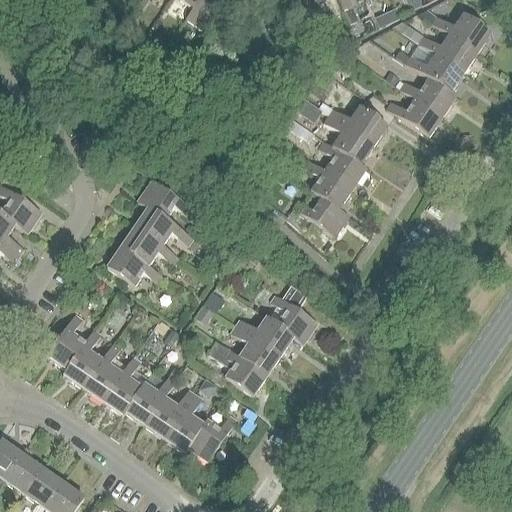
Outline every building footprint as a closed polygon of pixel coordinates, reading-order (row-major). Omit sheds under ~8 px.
[(174,0),(192,12),(200,0),(174,0)] [(219,0),(217,4),(211,0),(200,0),(192,12),(185,23),(205,36),(229,0),(219,0)] [(335,0),(342,13),(350,10),(345,0),(335,0)] [(417,1),(406,6),(410,15),(422,10),(417,1)] [(351,10),(343,14),(349,27),(358,23),(351,10)] [(427,14),(418,18),(431,27),(436,20),(427,14)] [(385,17),(373,22),(378,32),(389,27),(385,17)] [(436,21),(432,28),(449,39),(475,58),(490,37),(463,19),(453,32),(436,21)] [(406,29),(401,36),(417,48),(423,41),(406,29)] [(462,78),(475,58),(449,39),(440,52),(423,41),(417,48),(435,60),(462,78)] [(399,54),(395,61),(404,68),(409,61),(399,54)] [(449,96),(462,78),(435,60),(426,72),(409,60),(409,61),(404,68),(427,83),(428,82),(449,96)] [(331,72),(323,67),(311,84),(330,96),(337,86),(327,79),(331,72)] [(389,75),(384,83),(393,89),(398,82),(389,75)] [(419,96),(404,86),(399,93),(413,103),(441,122),(455,101),(449,96),(428,82),(427,83),(419,96)] [(427,141),(441,122),(413,103),(405,115),(390,105),(385,113),(427,141)] [(323,105),(318,112),(327,118),(372,149),(385,129),(358,111),(350,124),(323,105)] [(358,170),(372,149),(327,118),(323,125),(340,137),(332,150),(358,170)] [(315,139),(289,121),(283,130),(308,148),(315,139)] [(362,173),(358,170),(332,150),(322,143),(317,151),(332,161),(323,173),(350,191),(362,173)] [(350,191),(323,173),(309,163),(304,171),(318,181),(309,194),(319,201),(336,212),(350,191)] [(149,184),(135,204),(145,211),(163,222),(172,209),(187,220),(191,213),(149,184)] [(0,200),(6,205),(0,213),(0,218),(13,228),(25,236),(39,216),(0,189),(0,200)] [(347,219),(336,212),(319,201),(311,214),(296,204),(291,211),(293,212),(304,220),(333,240),(347,219)] [(145,211),(132,230),(160,249),(168,236),(186,248),(191,241),(163,223),(163,222),(145,211)] [(293,212),(287,222),(298,230),(304,220),(293,212)] [(4,240),(13,228),(0,218),(0,247),(17,259),(22,252),(4,240)] [(214,225),(204,218),(197,228),(207,235),(214,225)] [(132,230),(119,250),(146,269),(155,256),(172,268),(177,260),(160,249),(132,230)] [(0,247),(0,257),(12,266),(17,259),(0,247)] [(264,256),(251,247),(242,259),(256,269),(264,256)] [(119,250),(105,271),(132,290),(141,276),(156,286),(161,279),(146,269),(119,250)] [(292,340),(291,341),(302,348),(316,327),(274,298),(269,306),(283,315),(275,328),(292,340)] [(203,312),(195,324),(204,330),(212,318),(203,312)] [(64,374),(83,346),(71,338),(81,323),(74,318),(44,361),(64,374)] [(238,323),(233,330),(278,361),(291,341),(292,340),(275,328),(265,321),(256,335),(238,323)] [(245,349),(237,361),(264,380),(278,361),(233,330),(228,337),(245,349)] [(92,334),(83,346),(64,374),(61,379),(81,392),(100,364),(87,355),(99,338),(92,334)] [(171,334),(163,345),(170,350),(177,338),(171,334)] [(208,343),(197,336),(191,344),(202,351),(208,343)] [(81,392),(101,406),(120,378),(107,369),(119,352),(112,347),(100,364),(81,392)] [(251,401),(264,380),(237,361),(216,347),(207,360),(228,374),(223,381),(251,401)] [(132,360),(120,378),(101,406),(121,420),(124,416),(140,391),(127,383),(139,365),(132,360)] [(173,372),(168,379),(175,384),(180,377),(173,372)] [(124,416),(144,430),(163,402),(175,384),(168,379),(156,397),(142,388),(140,391),(124,416)] [(205,383),(198,394),(205,398),(210,397),(215,390),(205,383)] [(176,411),(163,402),(144,430),(164,443),(194,398),(187,393),(176,411)] [(201,403),(194,398),(164,443),(184,457),(187,452),(202,428),(189,420),(201,403)] [(205,424),(202,428),(187,452),(207,465),(236,424),(228,419),(218,433),(205,424)] [(0,488),(3,484),(21,459),(0,444),(0,488)] [(41,473),(21,459),(3,484),(24,498),(41,473)] [(24,498),(43,511),(44,511),(61,487),(41,473),(24,498)] [(74,511),(82,502),(61,487),(44,511),(74,511)]
